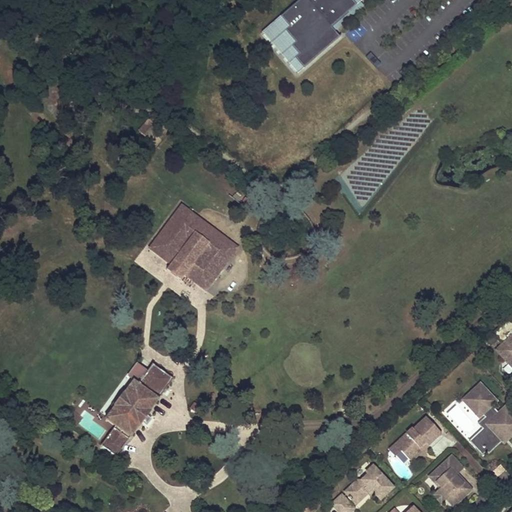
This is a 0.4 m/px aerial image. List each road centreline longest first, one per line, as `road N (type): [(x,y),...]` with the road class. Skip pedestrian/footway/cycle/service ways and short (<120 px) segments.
road 1 (unknown): [(511,287),(339,423),(181,425)]
road 2 (unknown): [(181,425),(150,433),(142,449),(152,475),(180,503),(230,466),(245,426)]
